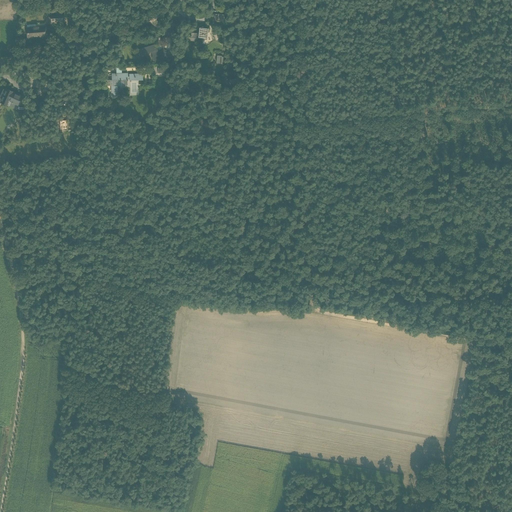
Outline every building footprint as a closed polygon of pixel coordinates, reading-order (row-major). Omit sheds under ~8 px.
[(55,9),(56,16),(48,16),(49,24),(65,22),(64,17),(65,17),(64,15),(63,15),(62,9),(55,9)] [(212,21),(223,22),(224,14),(213,13),(212,21)] [(27,27),(28,38),(46,36),(45,25),(27,27)] [(190,41),(199,41),(199,37),(206,38),(207,29),(200,28),(199,34),(191,33),(190,41)] [(156,50),(157,50),(155,45),(138,50),(140,55),(151,52),(152,54),(152,60),(172,59),(172,52),(164,52),(164,51),(159,52),(159,54),(157,54),(156,50)] [(112,86),(112,93),(113,93),(113,95),(116,95),(116,93),(118,93),(118,92),(118,86),(117,86),(117,85),(124,85),(124,81),(128,80),(128,81),(128,80),(143,80),(143,74),(130,75),(130,77),(128,77),(128,74),(117,74),(117,73),(116,73),(116,75),(110,75),(110,76),(113,76),(113,79),(114,79),(114,80),(108,80),(108,86),(114,85),(114,86),(112,86)] [(45,94),(48,86),(45,85),(43,90),(38,88),(37,91),(38,92),(37,94),(41,96),(42,97),(43,97),(44,97),(45,96),(45,95),(45,94)] [(15,95),(13,94),(13,93),(6,90),(5,93),(2,92),(0,97),(0,101),(1,102),(2,101),(3,101),(2,102),(7,104),(8,101),(12,103),(18,106),(20,100),(18,99),(20,96),(15,94),(15,95)] [(68,120),(59,120),(60,130),(68,130),(68,120)]
